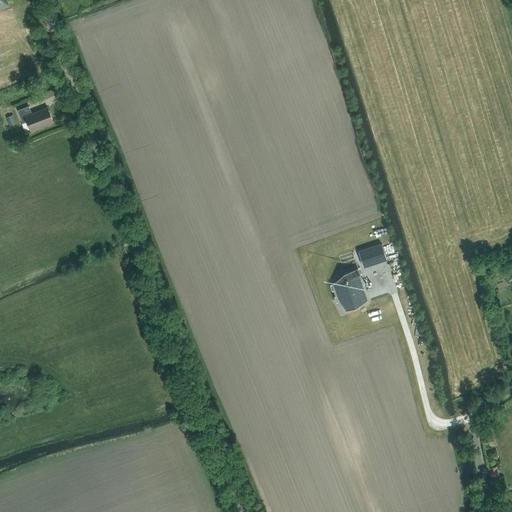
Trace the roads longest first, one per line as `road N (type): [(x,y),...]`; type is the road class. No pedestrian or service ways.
road 1 (unclassified): [(246,511),(39,0)]
road 2 (unclassified): [(483,511),(472,426),(486,403),(511,387)]
